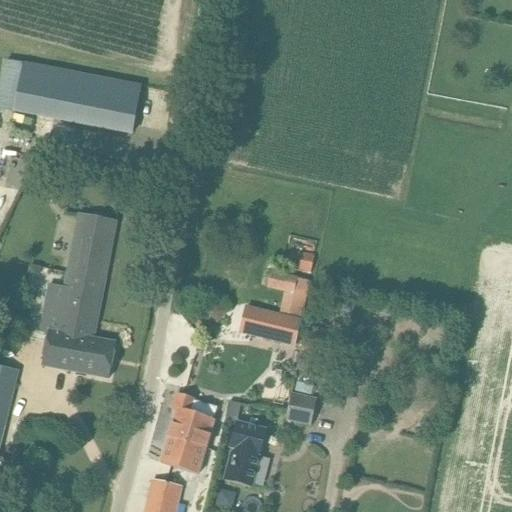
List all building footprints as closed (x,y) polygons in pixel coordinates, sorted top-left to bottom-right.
[(0,95),(0,109),(14,112),(133,135),(143,87),(7,60),(0,95)] [(109,379),(116,344),(91,340),(93,329),(96,329),(115,226),(80,219),(61,320),(52,318),(43,366),(109,379)] [(313,274),(317,258),(293,252),(289,268),(313,274)] [(39,275),(41,267),(31,265),(29,273),(39,275)] [(277,313),(304,319),(311,283),(285,278),(277,313)] [(262,313),(256,339),(296,348),(302,323),(262,313)] [(304,337),(296,371),(323,377),(330,342),(304,337)] [(0,368),(0,443),(16,372),(0,368)] [(388,385),(368,381),(367,389),(387,393),(388,385)] [(312,426),(317,399),(292,394),(286,421),(312,426)] [(181,396),(169,437),(206,448),(214,420),(218,409),(193,401),(194,400),(181,396)] [(378,401),(375,415),(388,418),(391,405),(378,401)] [(25,420),(23,439),(58,442),(60,423),(25,420)] [(233,452),(225,482),(252,489),(268,435),(237,426),(229,451),(233,452)] [(169,437),(161,464),(198,474),(206,448),(169,437)] [(176,511),(182,488),(154,481),(146,511),(176,511)]
